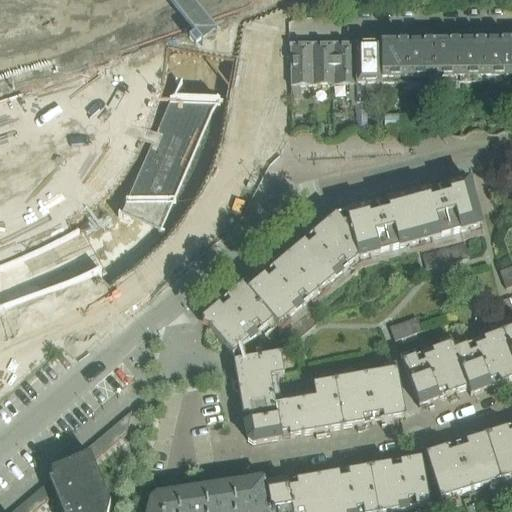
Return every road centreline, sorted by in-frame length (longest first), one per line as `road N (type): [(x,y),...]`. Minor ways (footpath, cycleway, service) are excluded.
road 1 (residential): [(511,409),(418,440),(184,476),(191,390),(181,326),(169,307)]
road 2 (residential): [(169,307),(288,198),(465,150),(511,148)]
road 3 (residential): [(511,23),(283,29)]
road 4 (residential): [(0,449),(169,307)]
